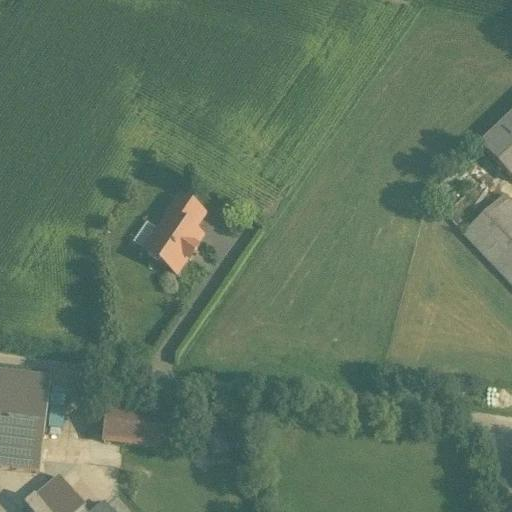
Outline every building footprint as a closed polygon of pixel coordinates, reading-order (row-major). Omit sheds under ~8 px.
[(511,115),(477,151),(511,185),(511,115)] [(203,217),(178,200),(165,219),(168,221),(169,220),(191,235),(203,217)] [(511,213),(500,202),(463,240),(511,288),(511,213)] [(191,235),(169,220),(168,221),(144,256),(174,276),(185,261),(188,263),(196,252),(192,250),(199,240),(191,235)] [(50,381),(0,375),(0,471),(39,476),(50,381)] [(177,422),(106,413),(102,445),(173,453),(177,422)] [(221,438),(207,441),(212,459),(226,455),(221,438)] [(60,484),(36,503),(42,511),(82,511),(83,511),(60,484)] [(42,511),(36,503),(34,502),(24,509),(26,511),(42,511)]
